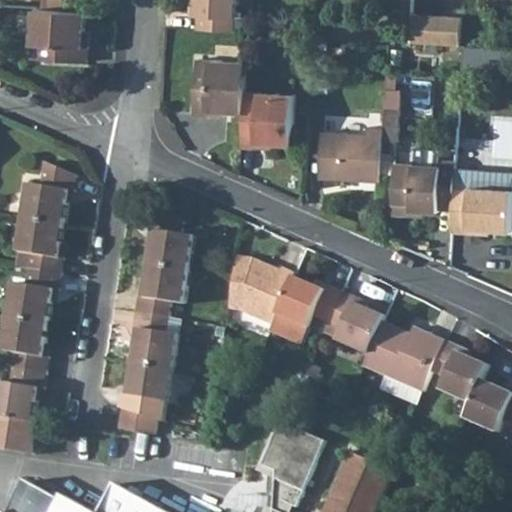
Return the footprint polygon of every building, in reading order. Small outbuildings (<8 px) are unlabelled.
[(44,0),(44,9),(67,10),(67,0),(44,0)] [(201,14),(201,29),(236,31),(252,32),(253,17),(240,16),(240,0),(199,0),(199,14),(201,14)] [(87,30),(88,11),(67,10),(44,9),(38,8),(35,58),(90,61),(91,46),(86,46),(87,30)] [(445,44),(462,45),(464,17),(446,16),(431,15),(415,14),(413,42),(430,43),(445,44)] [(395,59),(407,60),(408,50),(395,49),(395,59)] [(247,111),(248,90),(250,61),(199,58),(196,113),(211,114),(212,109),(231,110),(247,111)] [(299,93),(248,90),(247,111),(245,145),(261,146),(261,141),(281,142),(296,143),(299,93)] [(385,130),(385,141),(400,142),(402,109),(387,108),(385,130)] [(329,117),(328,128),(370,131),(371,120),(329,117)] [(322,178),(382,183),(385,141),(385,130),(371,128),(370,137),(325,134),(322,178)] [(398,162),(395,201),(415,202),(414,210),(426,210),(441,211),(441,208),(455,209),(456,185),(458,161),(443,160),(443,165),(398,162)] [(25,218),(66,225),(70,203),(72,192),(77,192),(79,176),(47,163),(44,187),(31,185),(25,218)] [(511,189),(456,185),(455,209),(453,231),(470,233),(471,228),(511,230),(511,189)] [(156,241),(152,264),(193,270),(199,236),(186,235),(187,223),(156,209),(152,230),(157,231),(156,241)] [(30,270),(63,275),(66,259),(61,258),(63,247),(66,225),(25,218),(18,268),(30,270)] [(256,259),(240,257),(232,308),(244,310),(276,325),(297,276),(298,274),(285,268),(283,271),(256,259)] [(193,270),(152,264),(149,286),(147,297),(142,296),(139,313),(172,318),(175,301),(188,304),(193,270)] [(15,284),(28,286),(30,270),(18,268),(15,284)] [(10,317),(51,324),(54,301),(56,290),(61,291),(63,275),(30,270),(28,286),(15,284),(10,317)] [(297,276),(276,325),(273,332),(304,345),(316,316),(331,322),(344,292),(330,285),(328,289),(317,284),(297,276)] [(317,284),(328,289),(330,285),(318,280),(317,284)] [(346,329),(341,340),(371,354),(386,321),(388,315),(369,307),(357,302),(359,298),(344,292),(331,322),(346,329)] [(357,302),(369,307),(371,303),(359,298),(357,302)] [(140,340),(137,363),(178,369),(183,336),(170,334),(172,318),(139,313),(137,329),(142,329),(140,340)] [(15,368),(48,374),(51,357),(46,357),(47,346),(51,324),(10,317),(5,350),(18,352),(15,368)] [(371,354),(366,367),(426,393),(435,372),(449,342),(417,327),(414,333),(386,321),(371,354)] [(450,379),(445,390),(476,404),(486,381),(492,365),(473,357),(462,352),(463,348),(449,342),(435,372),(450,379)] [(462,352),(473,357),(475,353),(463,348),(462,352)] [(127,395),(125,408),(159,420),(161,420),(163,401),(173,403),(178,369),(137,363),(133,385),(132,396),(127,395)] [(0,416),(35,422),(39,400),(41,389),(45,390),(48,374),(15,368),(12,384),(0,382),(0,416)] [(354,395),(362,398),(371,378),(363,375),(354,395)] [(476,404),(469,419),(500,432),(505,421),(511,423),(511,391),(505,389),(486,381),(476,404)] [(159,420),(125,408),(121,429),(157,434),(159,420)] [(35,422),(0,416),(0,449),(35,455),(40,423),(35,422)] [(277,498),(300,508),(329,441),(284,422),(265,465),(278,471),(277,498)] [(378,511),(397,471),(355,452),(328,511),(282,511),(276,509),(275,511),(378,511)] [(171,511),(118,483),(102,511),(97,511),(67,495),(65,499),(30,480),(12,511),(171,511)]
